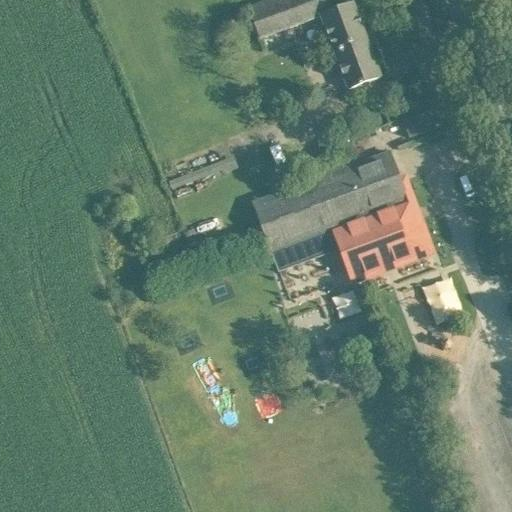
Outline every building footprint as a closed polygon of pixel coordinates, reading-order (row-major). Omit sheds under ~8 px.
[(323,0),(272,0),(247,10),(258,40),(320,16),(348,90),(380,78),(352,3),(328,12),(323,0)] [(402,123),(408,139),(408,141),(435,131),(429,114),(402,123)] [(395,143),(398,152),(411,148),(408,141),(408,139),(395,143)] [(347,223),(271,252),(279,273),(339,250),(350,279),(426,251),(390,154),(330,176),(347,223)] [(233,156),(168,181),(171,189),(219,170),(221,174),(237,168),(233,156)] [(253,204),(271,252),(347,223),(330,176),(253,204)] [(290,315),(293,331),(320,326),(316,310),(290,315)]
